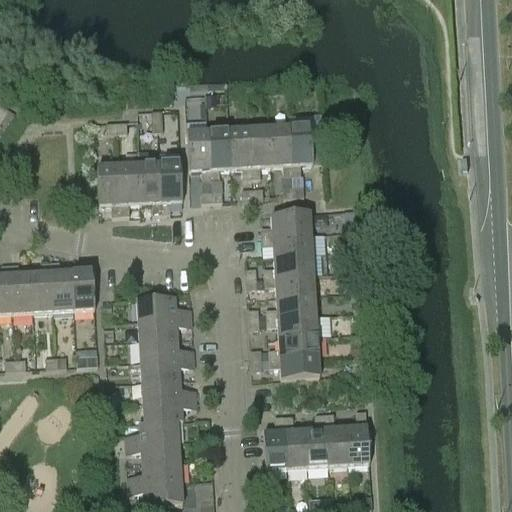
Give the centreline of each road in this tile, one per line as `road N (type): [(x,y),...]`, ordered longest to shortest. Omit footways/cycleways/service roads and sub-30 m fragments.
road 1 (tertiary): [(487,0),(511,479)]
road 2 (residential): [(237,511),(220,261),(0,229)]
